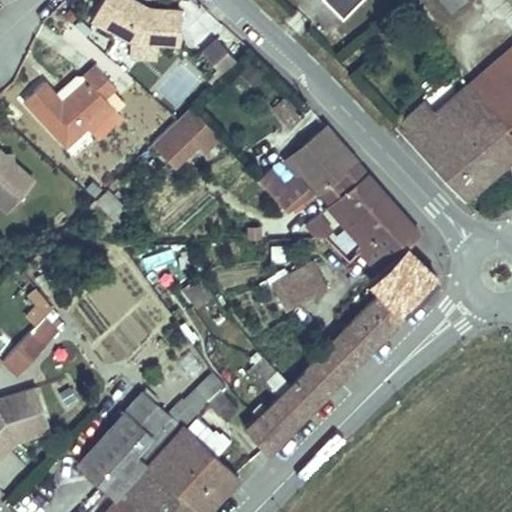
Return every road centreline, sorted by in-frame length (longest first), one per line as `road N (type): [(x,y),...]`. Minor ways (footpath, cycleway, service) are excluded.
road 1 (tertiary): [(476,245),(228,0)]
road 2 (tertiary): [(243,511),(477,296)]
